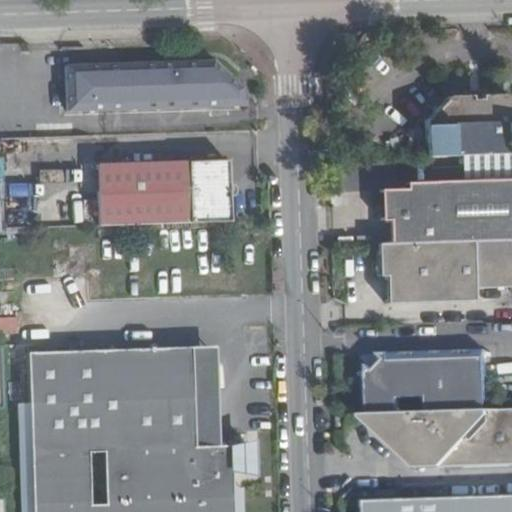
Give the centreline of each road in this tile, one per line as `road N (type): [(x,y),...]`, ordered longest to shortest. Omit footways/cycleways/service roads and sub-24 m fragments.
road 1 (unclassified): [(309,511),(293,4)]
road 2 (tertiary): [(293,4),(0,14)]
road 3 (tertiary): [(434,0),(293,4)]
